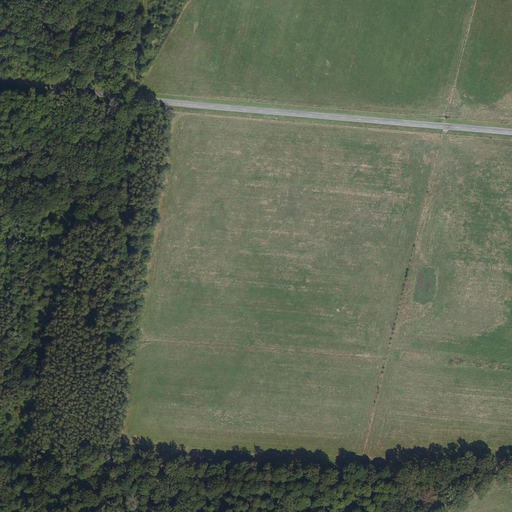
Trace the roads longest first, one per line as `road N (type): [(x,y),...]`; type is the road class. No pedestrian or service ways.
road 1 (secondary): [(511,131),(192,104),(0,76)]
road 2 (track): [(0,474),(447,478),(420,511)]
